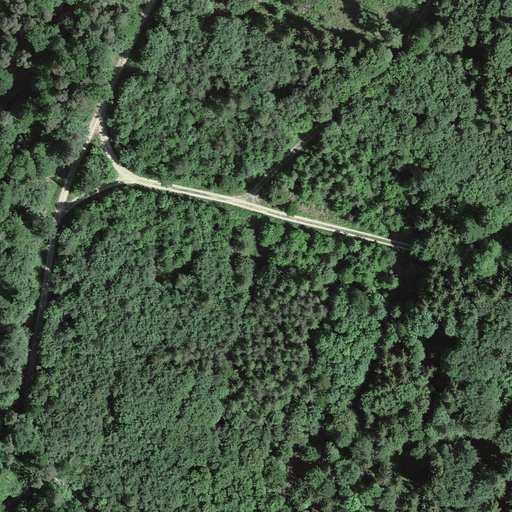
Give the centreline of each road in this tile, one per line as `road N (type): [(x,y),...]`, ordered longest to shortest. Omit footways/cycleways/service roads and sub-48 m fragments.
road 1 (track): [(152,0),(55,210),(24,417),(42,460),(100,511)]
road 2 (track): [(511,274),(122,176),(107,150),(100,108)]
road 3 (track): [(241,206),(405,38),(428,0)]
